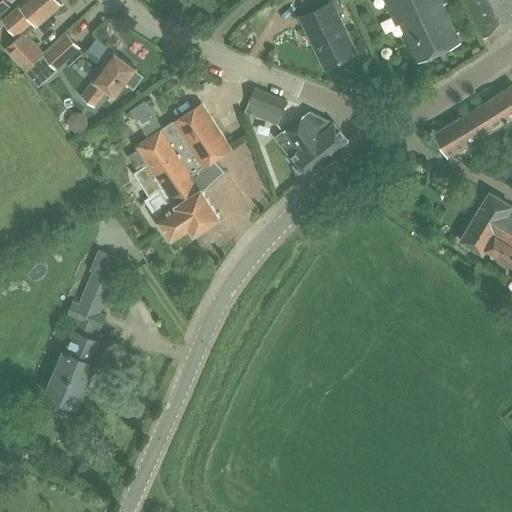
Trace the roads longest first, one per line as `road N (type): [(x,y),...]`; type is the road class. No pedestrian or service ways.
road 1 (secondary): [(126,511),(244,265),(376,140)]
road 2 (residential): [(376,140),(332,100),(183,43),(121,0)]
road 3 (secondary): [(397,127),(511,51)]
road 4 (residential): [(511,194),(421,150),(397,127)]
